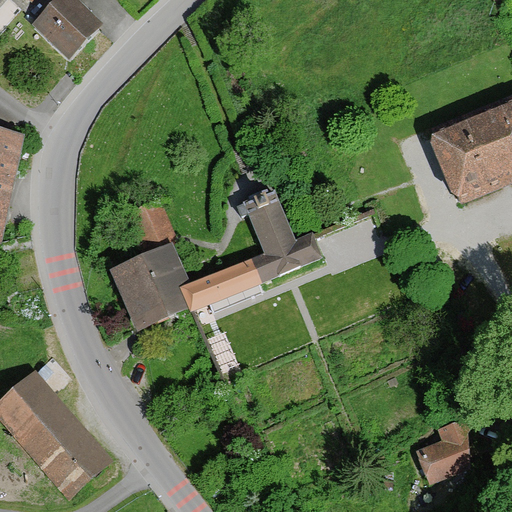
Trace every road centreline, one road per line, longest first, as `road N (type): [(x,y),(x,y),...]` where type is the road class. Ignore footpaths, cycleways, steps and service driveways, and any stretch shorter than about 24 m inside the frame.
road 1 (residential): [(64,143),(52,215),(79,338),(123,418),(192,511)]
road 2 (residential): [(189,0),(88,103),(64,143)]
